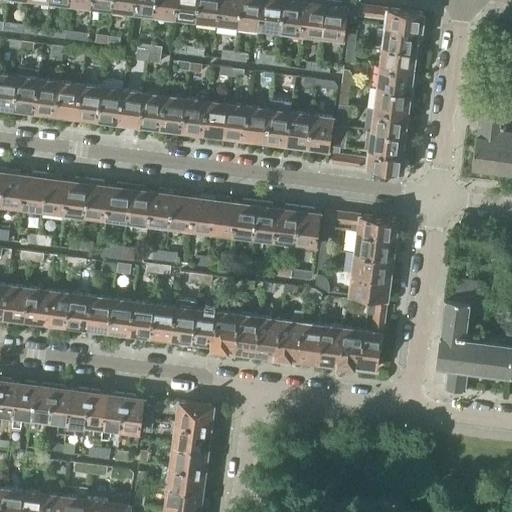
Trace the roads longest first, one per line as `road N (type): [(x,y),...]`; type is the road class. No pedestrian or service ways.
road 1 (residential): [(436,197),(0,140)]
road 2 (residential): [(0,349),(254,389)]
road 3 (residential): [(436,197),(409,407)]
road 4 (residential): [(466,0),(436,197)]
road 5 (residential): [(409,407),(254,389)]
road 6 (residential): [(254,389),(236,511)]
